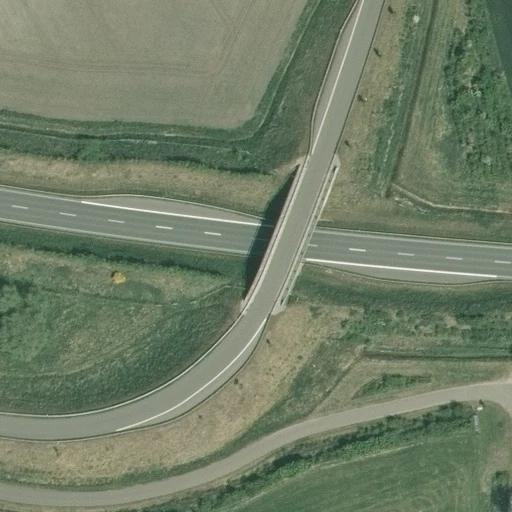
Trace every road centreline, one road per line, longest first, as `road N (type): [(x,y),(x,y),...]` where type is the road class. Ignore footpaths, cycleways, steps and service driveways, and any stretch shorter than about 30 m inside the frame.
road 1 (unclassified): [(0,431),(58,435),(160,409),(237,347),(315,176),(374,0)]
road 2 (unclassified): [(0,493),(117,501),(195,481),(318,424),(450,396),(511,396)]
road 3 (primary): [(0,206),(225,239),(511,265)]
